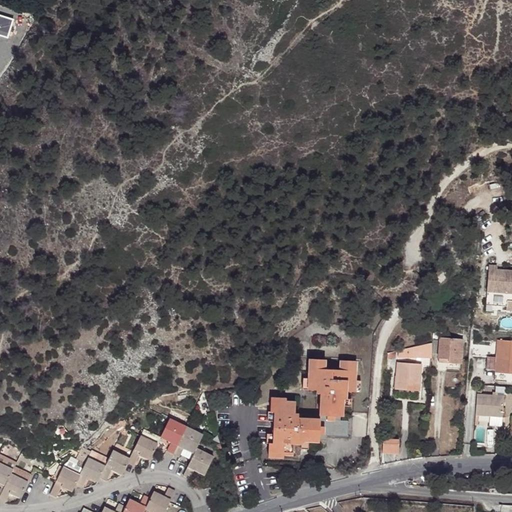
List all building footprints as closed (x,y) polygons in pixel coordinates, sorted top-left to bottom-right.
[(14,19),(0,15),(0,35),(8,38),(14,19)] [(505,310),(511,310),(511,269),(503,269),(502,276),(495,275),(496,268),(496,265),(488,265),(485,304),(505,306),(505,310)] [(450,333),(433,332),(432,340),(440,341),(438,358),(449,359),(448,363),(461,364),(463,343),(468,343),(468,335),(458,334),(457,339),(450,339),(450,333)] [(511,341),(497,340),(496,357),(496,358),(511,359),(511,341)] [(399,358),(431,358),(432,343),(399,350),(399,358)] [(511,359),(496,358),(496,357),(487,356),(485,370),(495,371),(494,381),(511,382),(511,359)] [(354,392),(355,362),(340,361),(340,370),(324,369),(324,360),(309,359),(308,390),(316,390),(316,394),(320,394),(319,420),(298,419),(298,415),(294,415),(294,403),(287,403),(287,399),(271,398),(270,412),(273,413),(272,444),(269,444),(268,457),(283,458),(284,455),(292,455),(293,443),(301,444),(301,441),(318,442),(318,440),(326,441),(326,437),(348,437),(348,422),(335,421),(335,416),(342,417),(342,400),(345,400),(346,392),(354,392)] [(399,363),(398,363),(397,377),(395,377),(395,388),(396,388),(396,390),(418,391),(420,365),(415,365),(414,362),(410,362),(410,364),(406,364),(406,361),(399,361),(399,363)] [(477,395),(475,415),(475,425),(477,425),(478,415),(490,416),(502,417),(504,397),(477,395)] [(502,417),(490,416),(489,426),(501,427),(502,417)] [(173,454),(186,427),(169,419),(161,437),(161,438),(171,442),(167,451),(173,454)] [(196,449),(203,436),(186,427),(173,454),(180,457),(184,449),(194,454),(196,449)] [(150,460),(155,451),(158,445),(141,436),(130,459),(128,463),(134,466),(140,455),(150,460)] [(384,440),(383,454),(400,454),(400,440),(384,440)] [(187,478),(190,479),(194,471),(205,476),(213,457),(196,449),(194,454),(187,467),(183,476),(187,478)] [(130,459),(113,451),(105,466),(99,478),(106,481),(112,470),(122,475),(128,463),(130,459)] [(4,456),(0,464),(13,470),(14,468),(17,462),(4,456)] [(75,485),(76,485),(82,488),(87,477),(98,482),(99,478),(105,466),(89,458),(80,476),(75,485)] [(0,464),(0,483),(5,486),(11,474),(13,470),(0,464)] [(64,467),(59,476),(50,494),(57,497),(62,487),(73,492),(76,485),(75,485),(80,476),(64,467)] [(31,476),(14,468),(13,470),(11,474),(28,482),(31,476)] [(21,499),(28,482),(11,474),(5,486),(0,496),(0,502),(4,505),(10,493),(21,499)] [(151,499),(145,511),(148,511),(165,511),(174,494),(175,492),(168,488),(164,497),(154,492),(151,499)] [(123,511),(144,511),(145,511),(151,499),(145,496),(144,496),(140,505),(130,500),(126,507),(123,511)]
